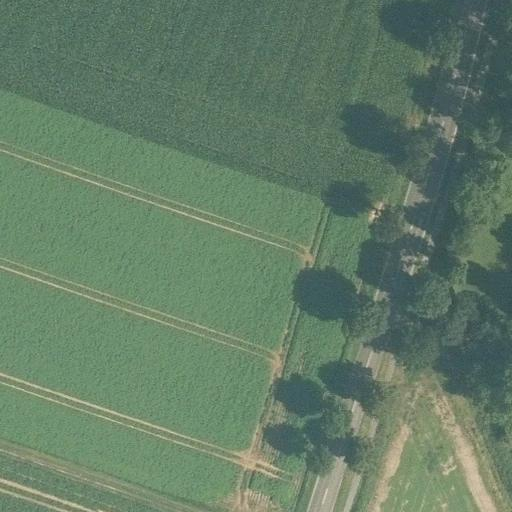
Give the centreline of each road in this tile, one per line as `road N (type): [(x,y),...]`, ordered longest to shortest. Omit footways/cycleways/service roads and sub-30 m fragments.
road 1 (tertiary): [(317,511),(419,204),(471,0)]
road 2 (track): [(176,511),(0,451)]
